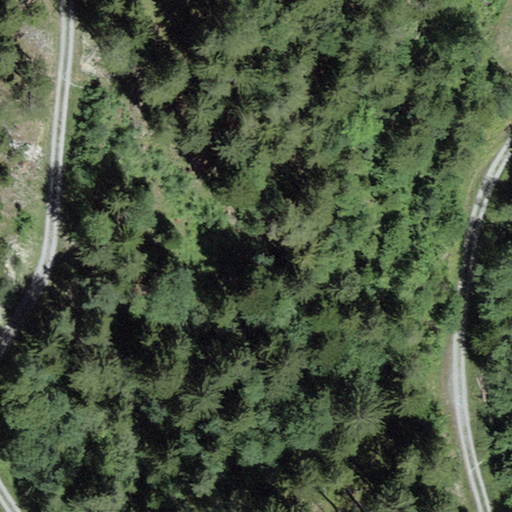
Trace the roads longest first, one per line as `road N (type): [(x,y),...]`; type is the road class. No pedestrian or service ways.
road 1 (track): [(486,511),(467,445),(459,333),(475,227),(511,144)]
road 2 (track): [(62,0),(58,126),(39,264),(0,337)]
